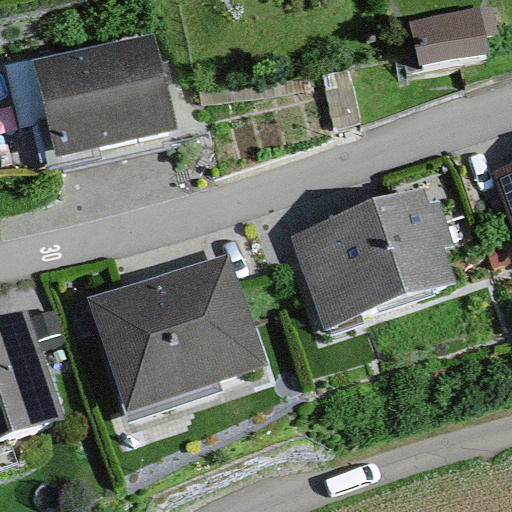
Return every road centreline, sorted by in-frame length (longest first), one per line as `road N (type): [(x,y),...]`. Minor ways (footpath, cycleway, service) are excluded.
road 1 (residential): [(511,112),(221,211),(0,268)]
road 2 (residential): [(511,430),(261,511)]
